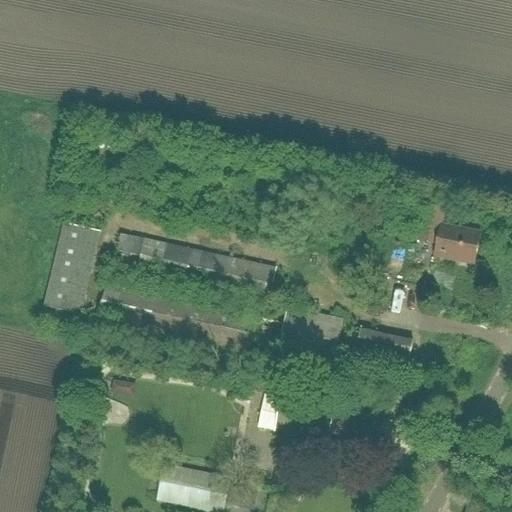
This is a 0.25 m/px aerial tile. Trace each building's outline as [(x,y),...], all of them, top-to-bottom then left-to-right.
[(425,206),(417,241),(438,245),(435,257),(474,265),(481,234),(442,226),(445,210),(425,206)] [(113,268),(269,302),(276,270),(120,235),(113,268)] [(337,346),(343,321),(288,309),(285,324),(106,286),(99,320),(278,359),(279,353),(334,364),(337,346)] [(353,369),(405,379),(413,342),(361,331),(357,351),(353,369)] [(281,399),(275,432),(330,443),(329,447),(347,450),(349,442),(365,445),(368,428),(338,421),(340,410),(281,399)] [(205,511),(224,511),(232,479),(163,466),(157,502),(205,511)]
